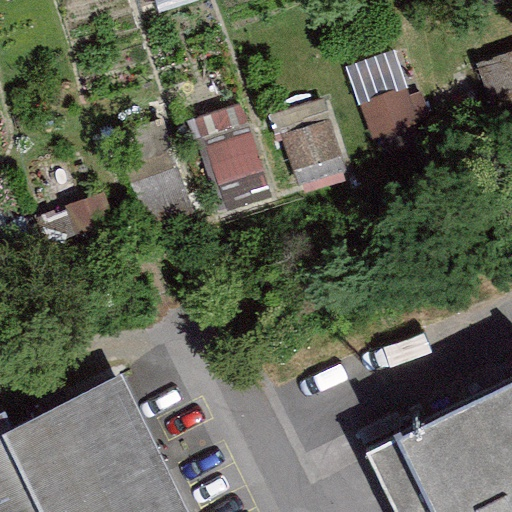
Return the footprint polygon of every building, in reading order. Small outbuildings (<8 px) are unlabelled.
[(511,46),(477,63),(497,107),(511,99),(511,46)] [(392,51),(349,65),(374,139),(417,124),(392,51)] [(296,176),(338,172),(333,123),(291,127),(296,176)] [(202,147),(219,183),(261,163),(244,127),(202,147)] [(14,405),(0,412),(0,511),(198,511),(131,376),(26,428),(14,405)] [(511,511),(511,387),(382,452),(411,511),(511,511)]
